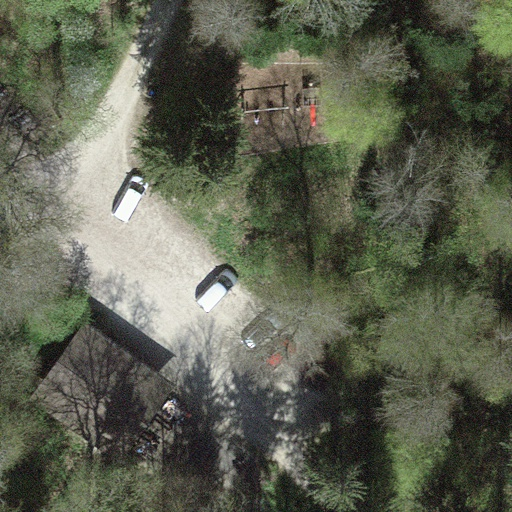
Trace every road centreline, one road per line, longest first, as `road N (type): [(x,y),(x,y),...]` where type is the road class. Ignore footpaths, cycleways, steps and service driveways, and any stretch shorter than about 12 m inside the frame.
road 1 (track): [(24,210),(362,511)]
road 2 (track): [(0,228),(67,175),(96,137),(156,0)]
